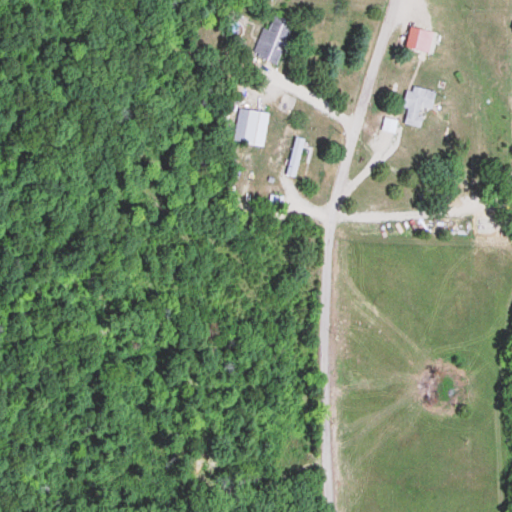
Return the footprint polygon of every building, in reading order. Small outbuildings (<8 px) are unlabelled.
[(252,55),(280,64),(294,21),(273,14),(268,29),(262,27),(252,55)] [(434,32),(411,25),(404,48),(427,55),(434,32)] [(420,126),(424,108),(431,109),(435,90),(408,85),(404,108),(407,108),(403,123),(420,126)] [(263,146),(269,113),(248,109),(242,143),(263,146)] [(303,139),(294,137),(287,175),(296,177),(303,139)]
